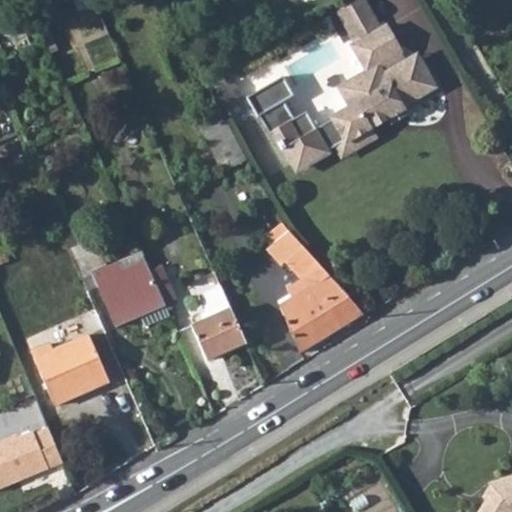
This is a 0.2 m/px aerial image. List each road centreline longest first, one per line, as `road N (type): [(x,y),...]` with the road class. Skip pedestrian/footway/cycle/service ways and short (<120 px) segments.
road 1 (secondary): [(107,511),(511,263)]
road 2 (residential): [(381,419),(350,423),(214,511)]
road 3 (unknown): [(511,133),(428,0)]
